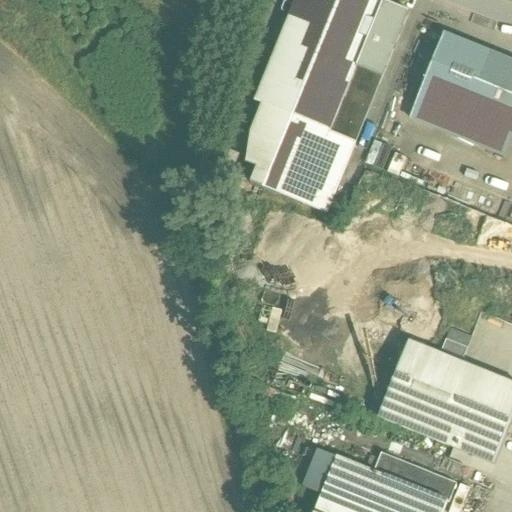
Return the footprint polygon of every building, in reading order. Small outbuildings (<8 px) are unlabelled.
[(404,16),(361,0),(296,0),(225,186),(325,224),(404,16)] [(511,68),(445,41),(410,127),(503,166),(511,144),(511,68)] [(440,351),(462,359),(470,336),(448,328),(440,351)] [(511,401),(511,387),(403,345),(374,419),(488,463),(511,401)] [(372,467),(335,453),(311,511),(444,511),(456,484),(377,455),(372,467)]
